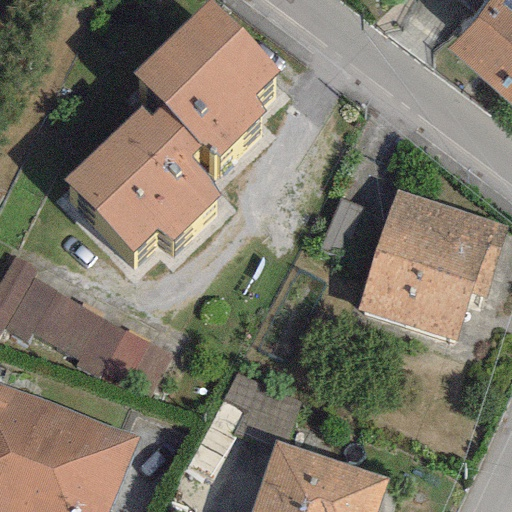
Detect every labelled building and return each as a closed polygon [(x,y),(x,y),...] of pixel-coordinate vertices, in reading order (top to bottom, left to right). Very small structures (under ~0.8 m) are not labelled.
[(511,0),(475,0),(452,24),(511,81),(511,0)] [(169,127),(79,208),(152,290),(251,201),(216,163),(291,96),(215,11),(132,86),(169,127)] [(395,194),(361,305),(466,338),(500,227),(395,194)] [(25,264),(0,299),(0,346),(19,359),(35,337),(132,403),(163,358),(25,264)] [(0,511),(103,511),(132,436),(0,386),(0,511)] [(276,454),(258,511),(358,511),(367,481),(276,454)]
